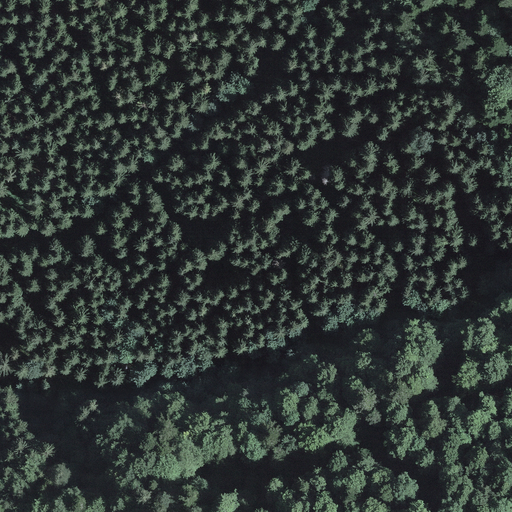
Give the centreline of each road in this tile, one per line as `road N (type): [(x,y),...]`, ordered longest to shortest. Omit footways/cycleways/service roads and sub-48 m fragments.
road 1 (track): [(511,298),(467,313),(328,328),(208,373),(132,391),(0,372)]
road 2 (track): [(0,239),(54,234),(88,218),(259,79),(326,0)]
